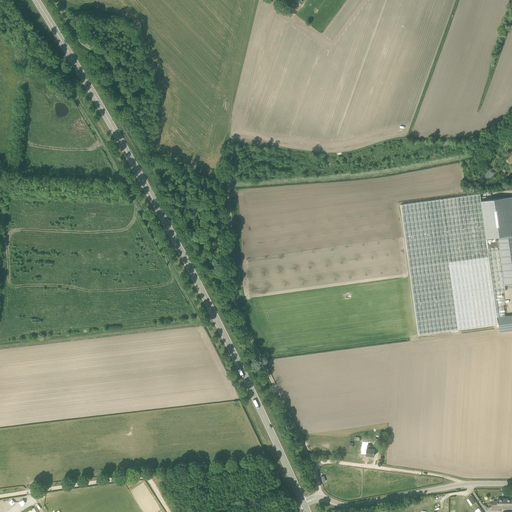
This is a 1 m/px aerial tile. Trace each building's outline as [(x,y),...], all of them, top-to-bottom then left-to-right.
[(494,173),(489,170),(483,177),(486,179),(487,178),(489,179),(494,173)] [(418,335),(498,324),(493,293),(505,291),(505,285),(511,284),(511,196),(489,200),(488,193),(400,205),(402,215),(418,335)] [(511,314),(505,316),(498,317),(500,332),(511,330),(511,314)] [(368,445),(367,448),(366,455),(374,456),(375,449),(370,449),(371,445),(368,445)] [(499,509),(499,506),(511,506),(511,499),(497,499),(497,501),(493,501),(493,509),(499,509)] [(39,511),(34,503),(19,511),(39,511)]
